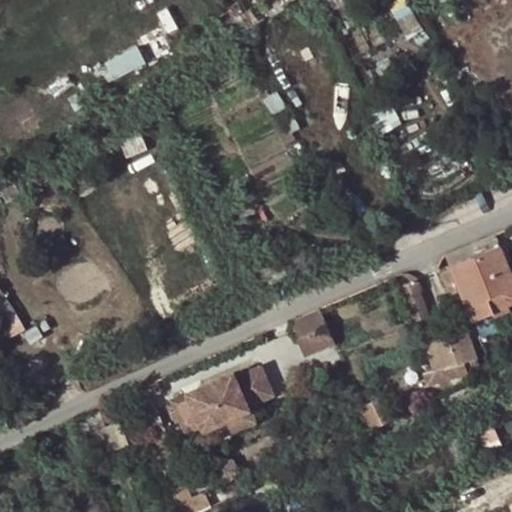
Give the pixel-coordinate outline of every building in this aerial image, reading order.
[(350,0),(327,0),(332,9),(350,0)] [(433,39),(412,0),(397,0),(394,2),(418,47),(433,39)] [(294,116),(277,88),(264,95),(281,124),(294,116)] [(454,260),(455,264),(463,285),(477,316),(498,307),(494,293),(511,284),(511,257),(504,239),(454,260)] [(0,257),(0,270),(12,292),(26,283),(10,252),(0,257)] [(463,285),(455,264),(446,268),(454,289),(463,285)] [(0,321),(21,309),(12,292),(0,270),(0,321)] [(511,284),(494,293),(498,307),(501,312),(511,306),(511,284)] [(332,342),(316,306),(287,319),(304,356),(332,342)] [(471,325),(424,341),(428,352),(435,369),(447,365),(480,354),(471,325)] [(419,396),(453,385),(447,365),(435,369),(428,352),(408,360),(419,396)] [(231,370),(169,398),(183,429),(200,422),(216,414),(219,421),(248,408),(246,404),(271,392),(258,363),(233,374),(231,370)] [(145,383),(128,390),(180,511),(196,511),(192,499),(145,383)] [(248,408),(219,421),(224,432),(253,419),(248,408)] [(101,427),(105,425),(98,410),(76,419),(84,436),(102,429),(101,427)] [(216,414),(200,422),(202,428),(219,421),(216,414)] [(118,419),(105,425),(101,427),(102,429),(110,450),(127,442),(118,419)] [(192,499),(196,511),(206,511),(211,509),(203,493),(192,499)]
